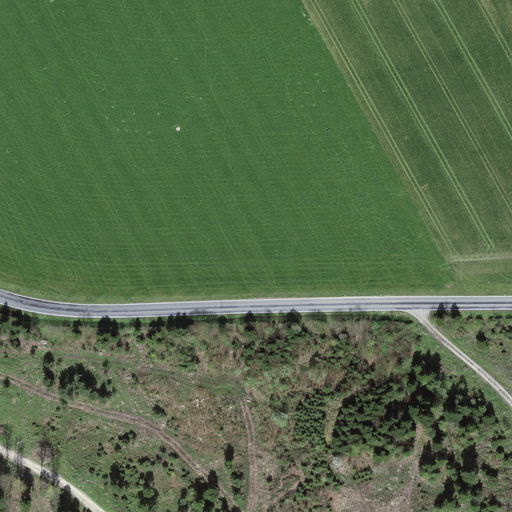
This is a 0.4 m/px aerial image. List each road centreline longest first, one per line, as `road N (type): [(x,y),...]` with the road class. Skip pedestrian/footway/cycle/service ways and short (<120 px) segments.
road 1 (tertiary): [(511,302),(94,310),(0,296)]
road 2 (track): [(511,403),(435,333),(417,303)]
